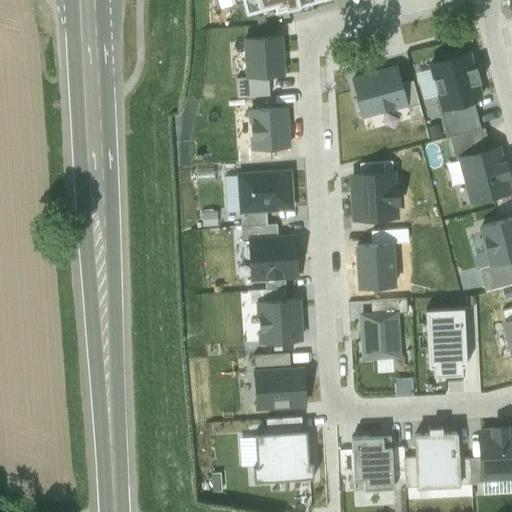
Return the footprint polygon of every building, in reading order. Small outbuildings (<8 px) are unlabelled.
[(337,0),(232,0),(240,25),(265,18),(267,25),(339,5),(337,0)] [(282,39),(246,41),(248,79),(284,77),(282,39)] [(429,67),(441,113),(484,102),(471,55),(429,67)] [(398,66),(352,77),(362,119),(408,108),(398,66)] [(288,107),(249,110),(252,150),(291,147),(288,107)] [(459,158),(471,205),(509,196),(498,148),(459,158)] [(291,171),(238,174),(241,214),(293,210),(291,171)] [(396,172),(349,175),(351,219),(399,216),(396,172)] [(511,258),(511,217),(481,225),(491,264),(511,258)] [(296,235),(249,238),(251,282),(298,279),(296,235)] [(511,282),(511,264),(481,265),(482,283),(511,282)] [(301,300),(257,303),(259,342),(303,340),(301,300)] [(427,320),(457,320),(457,307),(427,307),(427,320)] [(360,316),(362,360),(401,359),(399,314),(360,316)] [(254,372),(290,369),(289,352),(253,355),(254,372)] [(290,369),(254,372),(256,407),(304,403),(303,377),(300,378),(300,369),(290,369)] [(302,417),(268,419),(268,431),(302,430),(302,417)] [(481,482),(511,481),(511,428),(479,430),(481,482)] [(417,492),(461,489),(457,434),(443,435),(443,431),(428,432),(428,436),(413,437),(417,492)] [(306,435),(261,437),(261,443),(257,443),(258,464),(260,464),(260,472),(255,472),(255,480),(259,480),(260,482),(312,480),(312,472),(307,472),(306,435)] [(366,491),(392,490),(390,451),(381,451),(380,440),(353,441),(355,483),(365,482),(366,491)]
